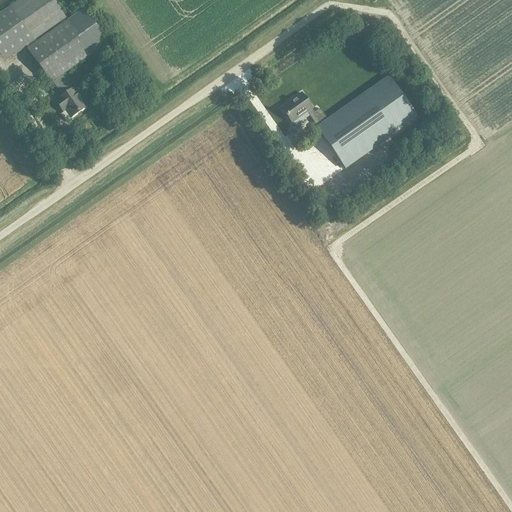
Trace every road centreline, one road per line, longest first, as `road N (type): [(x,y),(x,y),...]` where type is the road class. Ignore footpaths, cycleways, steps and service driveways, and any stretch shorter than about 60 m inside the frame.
road 1 (residential): [(0,231),(331,3)]
road 2 (track): [(331,3),(389,14),(479,144),(331,250)]
road 3 (track): [(331,250),(511,506)]
